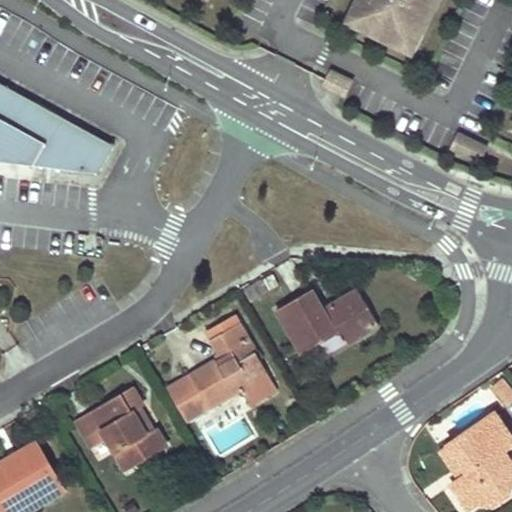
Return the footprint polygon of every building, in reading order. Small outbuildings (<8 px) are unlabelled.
[(359,0),(355,9),(364,14),(358,26),(407,50),(417,31),(423,34),(439,0),(359,0)] [(364,14),(355,9),(349,21),(358,26),(364,14)] [(417,31),(407,50),(416,54),(425,35),(423,34),(417,31)] [(328,77),(324,86),(347,97),(356,80),(332,68),(328,77)] [(113,148),(0,85),(0,162),(66,172),(98,175),(113,148)] [(459,133),(453,146),(482,161),(489,147),(480,143),(459,133)] [(357,286),(345,293),(333,300),(339,311),(327,318),(311,290),(277,309),(301,351),(341,328),(349,342),(379,324),(357,286)] [(211,408),(210,406),(239,389),(241,391),(269,374),(239,322),(225,330),(212,338),(219,350),(225,347),(228,352),(191,374),(189,372),(165,386),(187,423),(211,408)] [(277,387),(269,374),(241,391),(249,404),(277,387)] [(511,396),(499,379),(489,387),(502,404),(511,396)] [(155,427),(150,430),(145,433),(132,411),(143,405),(132,386),(74,420),(88,445),(104,436),(124,470),(167,446),(155,427)] [(143,405),(132,411),(145,433),(150,430),(155,427),(143,405)] [(510,493),(509,490),(508,488),(511,485),(511,462),(504,451),(511,445),(511,439),(495,415),(450,445),(468,473),(461,477),(453,484),(469,508),(479,502),(492,504),(510,493)] [(37,440),(27,445),(17,451),(19,456),(12,460),(10,456),(0,461),(0,511),(23,511),(18,503),(59,480),(37,440)] [(468,473),(450,445),(443,449),(461,477),(468,473)] [(18,503),(23,511),(25,511),(62,491),(65,490),(59,480),(18,503)]
